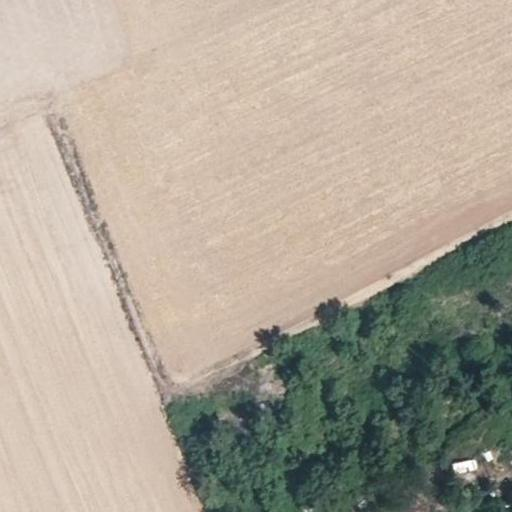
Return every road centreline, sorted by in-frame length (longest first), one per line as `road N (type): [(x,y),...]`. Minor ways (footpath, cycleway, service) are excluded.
road 1 (track): [(0,147),(31,147),(213,511)]
road 2 (track): [(511,212),(159,400)]
